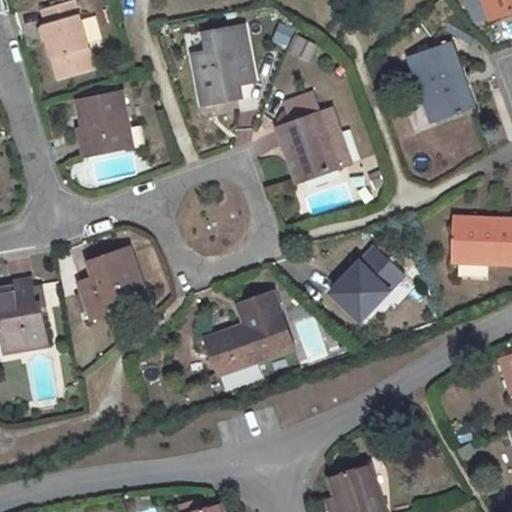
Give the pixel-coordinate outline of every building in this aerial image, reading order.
[(74,0),(63,0),(41,6),(46,21),(43,22),(57,76),(92,66),(74,0)] [(511,0),(485,0),(493,20),(511,13),(511,0)] [(277,21),(271,42),(288,46),(293,26),(277,21)] [(243,27),(205,34),(209,52),(193,56),(198,82),(202,82),(206,103),(241,95),(238,83),(237,75),(252,72),(243,27)] [(287,53),(310,59),(315,41),(292,35),(287,53)] [(468,112),(456,79),(463,76),(451,42),(410,57),(434,125),(468,112)] [(252,72),(237,75),(238,83),(254,80),(252,72)] [(463,76),(456,79),(468,112),(475,110),(463,76)] [(121,93),(79,101),(85,130),(91,156),(132,147),(133,152),(145,149),(142,126),(129,128),(121,93)] [(293,155),(334,140),(323,111),(320,112),(314,94),(286,104),(288,109),(286,109),(281,113),(278,117),(277,123),(277,128),(283,144),(289,142),(293,155)] [(85,130),(77,131),(83,158),(91,156),(85,130)] [(334,140),(293,155),(303,180),(343,166),(334,140)] [(289,142),(283,144),(287,157),(293,155),(289,142)] [(293,155),(287,157),(296,183),(303,180),(293,155)] [(454,218),(453,226),(489,227),(489,220),(454,218)] [(453,226),(452,263),(511,266),(511,221),(489,220),(489,227),(453,226)] [(395,248),(390,253),(399,262),(404,257),(395,248)] [(95,320),(110,314),(111,319),(131,313),(126,298),(145,291),(131,250),(90,265),(96,279),(99,289),(84,295),(85,299),(78,302),(83,315),(92,312),(95,320)] [(406,302),(395,291),(408,279),(395,266),(385,258),(378,250),(334,295),(365,324),(385,302),(395,313),(406,302)] [(390,253),(385,258),(395,266),(399,262),(390,253)] [(96,279),(81,285),(84,295),(99,289),(96,279)] [(35,305),(34,299),(44,298),(42,286),(32,288),(30,280),(14,283),(15,292),(5,293),(3,285),(0,285),(0,332),(2,332),(3,337),(6,353),(47,346),(40,304),(35,305)] [(14,283),(3,285),(5,293),(15,292),(14,283)] [(274,294),(239,306),(246,327),(249,335),(242,337),(252,365),(294,350),(274,294)] [(246,327),(240,329),(241,334),(242,337),(249,335),(246,327)] [(240,329),(206,341),(207,346),(241,334),(240,329)] [(241,334),(207,346),(219,376),(252,365),(242,337),(241,334)] [(342,509),(332,511),(386,511),(381,497),(378,497),(369,466),(333,478),(339,497),(342,509)] [(339,497),(328,500),(332,511),(342,509),(339,497)]
